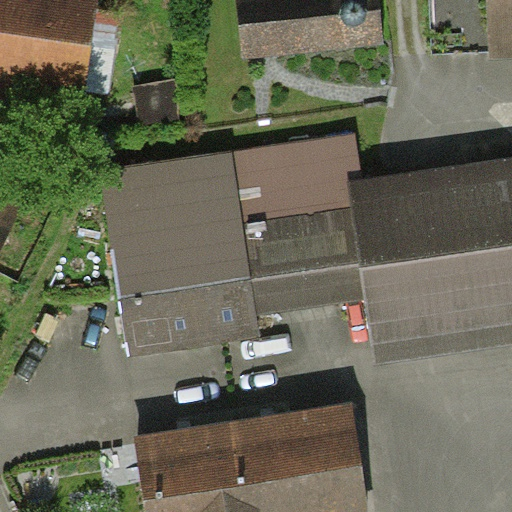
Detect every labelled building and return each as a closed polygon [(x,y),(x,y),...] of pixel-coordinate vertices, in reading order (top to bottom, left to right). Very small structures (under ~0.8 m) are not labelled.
[(91,0),(0,0),(0,81),(78,94),(91,0)] [(380,0),(236,0),(244,61),(385,45),(380,0)] [(511,45),(511,0),(434,0),(437,49),(511,45)] [(105,6),(96,88),(117,90),(126,9),(105,6)] [(511,339),(511,162),(361,186),(355,149),(113,187),(139,350),(257,332),(252,306),(369,288),(381,360),(511,339)] [(372,511),(356,407),(144,440),(155,511),(372,511)]
